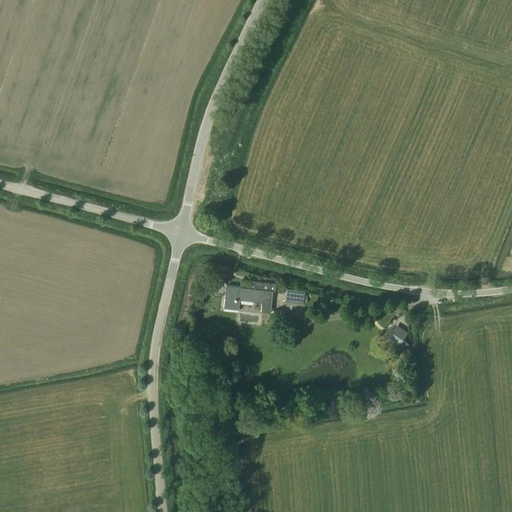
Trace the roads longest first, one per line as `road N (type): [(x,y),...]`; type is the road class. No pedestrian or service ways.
road 1 (unclassified): [(181,233),(370,283),(441,294),(511,288)]
road 2 (unclassified): [(181,233),(210,111),(262,0)]
road 3 (unclassified): [(0,185),(181,233)]
road 4 (unclassified): [(152,371),(181,233)]
road 5 (unclassified): [(152,371),(163,511)]
